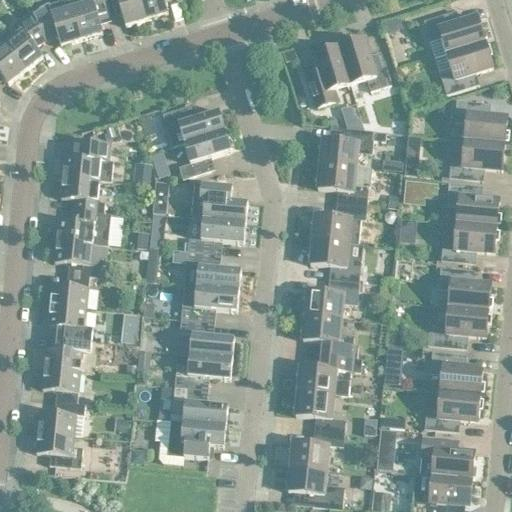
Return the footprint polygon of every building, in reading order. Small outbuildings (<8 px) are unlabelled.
[(102,35),(98,23),(110,19),(103,0),(88,0),(90,4),(71,10),(81,42),(102,35)] [(116,0),(125,28),(146,22),(139,0),(116,0)] [(139,0),(146,22),(167,15),(162,0),(139,0)] [(31,16),(46,45),(57,38),(60,48),(81,42),(71,10),(51,16),(48,6),(31,16)] [(446,56),(484,45),(476,19),(455,26),(452,14),(423,23),(429,44),(441,40),(446,56)] [(46,45),(31,16),(15,25),(21,33),(4,46),(25,73),(42,59),(36,51),(46,45)] [(386,34),(402,29),(399,20),(383,25),(386,34)] [(0,82),(2,80),(7,86),(25,73),(4,46),(0,40),(0,82)] [(338,49),(350,87),(366,82),(370,94),(390,87),(382,59),(370,62),(364,41),(338,49)] [(492,70),(484,45),(446,56),(451,73),(440,76),(446,97),(475,88),(471,77),(492,70)] [(350,87),(338,49),(312,57),(319,78),(307,82),(316,110),(337,104),(333,92),(350,87)] [(285,64),(296,60),(293,51),(282,55),(285,64)] [(464,143),(504,147),(507,120),(485,118),(486,106),(456,103),(454,124),(466,126),(464,143)] [(224,133),(218,112),(194,120),(190,108),(162,116),(172,149),(183,146),(224,133)] [(141,127),(151,124),(148,116),(139,119),(141,127)] [(115,137),(112,128),(104,130),(107,140),(115,137)] [(322,142),(319,167),(355,170),(357,155),(371,156),(372,142),(373,134),(348,131),(347,144),(322,142)] [(224,133),(183,146),(190,166),(178,169),(182,182),(210,173),(206,161),(231,153),(224,133)] [(373,134),(372,142),(384,143),(385,135),(373,134)] [(416,178),(420,139),(407,138),(403,177),(416,178)] [(504,147),(464,143),(463,160),(451,159),(449,180),(478,183),(480,171),(502,173),(504,147)] [(62,180),(98,184),(111,185),(113,164),(108,164),(110,146),(80,144),(79,160),(65,159),(62,180)] [(149,157),(153,168),(166,164),(162,153),(149,157)] [(402,163),(382,162),(381,172),(401,173),(402,163)] [(341,207),(366,209),(368,187),(354,186),(355,170),(319,167),(317,192),(342,194),(341,207)] [(74,202),(73,213),(95,215),(95,216),(103,216),(104,205),(96,204),(98,184),(62,180),(60,201),(74,202)] [(436,201),(437,186),(405,183),(403,206),(423,208),(424,200),(436,201)] [(154,184),(154,192),(165,193),(167,191),(168,185),(154,184)] [(190,220),(202,221),(245,225),(247,204),(230,202),(232,189),(194,185),(190,220)] [(456,225),(496,229),(499,203),(477,201),(478,189),(448,186),(446,207),(458,208),(456,225)] [(400,198),(388,197),(387,210),(399,211),(400,198)] [(165,216),(166,210),(164,208),(152,207),(152,215),(165,216)] [(366,209),(341,207),(340,220),(314,217),(312,242),(348,246),(350,221),(364,223),(366,209)] [(95,215),(73,213),(72,224),(58,223),(56,244),(92,247),(95,216),(95,215)] [(391,225),(395,222),(396,217),(393,213),(388,213),(384,215),(383,221),(386,224),(391,225)] [(187,254),(216,257),(218,244),(243,247),(245,225),(202,221),(200,242),(188,241),(187,254)] [(493,256),(496,229),(456,225),(454,252),(442,251),(440,263),(470,266),(471,254),(493,256)] [(146,251),(148,235),(138,234),(136,250),(146,251)] [(162,251),(163,243),(155,234),(151,234),(149,250),(162,251)] [(334,283),(358,285),(361,263),(346,261),(348,246),(312,242),(309,267),(335,270),(334,283)] [(92,247),(56,244),(54,265),(68,266),(67,277),(89,279),(97,280),(98,269),(90,268),(92,247)] [(140,252),(139,260),(147,261),(148,253),(140,252)] [(187,254),(184,288),(238,293),(240,272),(215,269),(216,257),(187,254)] [(448,310),(488,314),(490,287),(468,285),(470,273),(440,270),(438,291),(450,293),(448,310)] [(89,279),(67,277),(66,288),(52,286),(50,307),(86,311),(89,279)] [(356,307),(358,285),(334,283),(332,295),(307,293),(305,318),(340,321),(342,306),(356,307)] [(380,287),(378,301),(390,302),(391,288),(380,287)] [(184,288),(180,322),(210,325),(211,312),(236,315),(238,293),(184,288)] [(153,319),(154,306),(143,305),(142,318),(153,319)] [(61,341),(91,343),(92,330),(84,330),(86,311),(50,307),(48,329),(62,330),(61,341)] [(488,314),(448,310),(446,327),(434,326),(433,335),(428,334),(427,348),(462,351),(463,338),(485,340),(488,314)] [(327,345),(326,358),(356,361),(357,348),(352,347),(353,338),(339,337),(340,321),(305,318),(302,343),(327,345)] [(189,357),(232,361),(234,340),(208,337),(210,325),(180,322),(179,335),(191,336),(189,357)] [(46,350),(44,371),(80,375),(82,354),(90,355),(91,343),(61,341),(60,351),(46,350)] [(440,394),(480,398),(482,371),(460,369),(461,357),(432,354),(430,376),(441,377),(440,394)] [(174,390),(203,392),(204,380),(230,382),(232,361),(189,357),(188,368),(176,367),(174,390)] [(361,361),(356,361),(326,358),(325,371),(300,369),(297,394),(333,397),(347,398),(350,374),(360,375),(361,361)] [(125,376),(135,377),(136,367),(126,367),(125,376)] [(136,385),(147,386),(149,370),(137,369),(136,385)] [(80,375),(44,371),(42,392),(56,394),(55,404),(76,406),(77,406),(80,375)] [(400,387),(401,375),(384,373),(383,386),(400,387)] [(202,405),(203,392),(174,390),(171,416),(183,417),(182,425),(225,429),(227,408),(202,405)] [(319,434),(344,436),(345,423),(331,422),(333,397),(297,394),(295,418),(320,421),(319,434)] [(477,425),(480,398),(440,394),(438,411),(426,410),(424,432),(454,435),(455,423),(477,425)] [(38,435),(73,438),(81,439),(84,407),(77,406),(76,406),(55,404),(54,415),(40,414),(38,435)] [(116,433),(128,435),(130,422),(118,420),(116,433)] [(225,429),(182,425),(156,422),(154,443),(160,444),(158,461),(162,466),(183,468),(184,459),(208,462),(209,449),(223,450),(225,429)] [(395,433),(380,432),(378,445),(394,446),(395,433)] [(290,469),(325,473),(328,448),(342,450),(344,436),(319,434),(317,447),(292,444),(290,469)] [(72,449),(73,438),(38,435),(35,456),(49,457),(48,468),(81,471),(83,450),(72,449)] [(420,477),(431,478),(471,482),(474,455),(452,453),(453,441),(423,439),(420,477)] [(131,451),(129,464),(143,466),(144,458),(139,452),(131,451)] [(324,488),(325,473),(290,469),(287,494),(294,495),(293,507),(341,511),(343,490),(324,488)] [(359,486),(363,491),(371,492),(372,480),(360,478),(359,486)] [(469,509),(471,482),(431,478),(430,495),(413,494),(411,511),(466,511),(467,509),(469,509)] [(388,511),(390,499),(373,498),(371,511),(388,511)]
